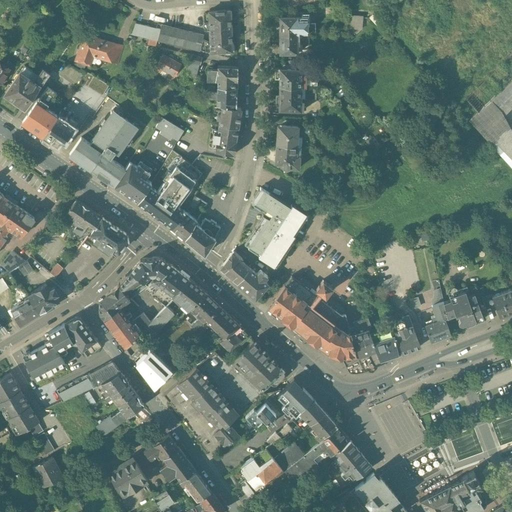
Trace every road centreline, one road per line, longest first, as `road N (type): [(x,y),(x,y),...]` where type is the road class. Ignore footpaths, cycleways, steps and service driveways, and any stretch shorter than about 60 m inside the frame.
road 1 (residential): [(251,0),(253,140),(236,217),(206,270)]
road 2 (tertiary): [(206,270),(340,394),(358,394),(422,365)]
road 3 (residential): [(234,511),(83,298)]
road 4 (tertiary): [(152,232),(0,123)]
